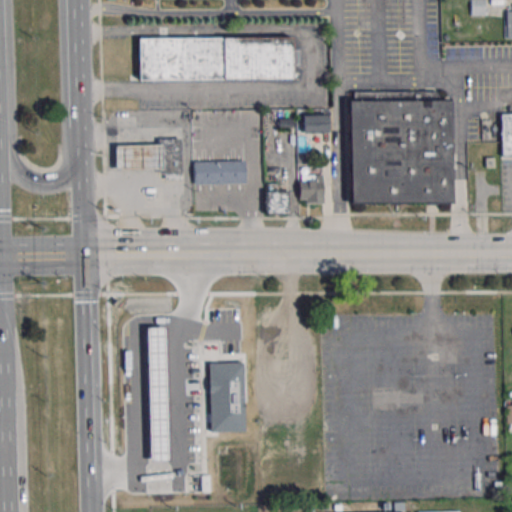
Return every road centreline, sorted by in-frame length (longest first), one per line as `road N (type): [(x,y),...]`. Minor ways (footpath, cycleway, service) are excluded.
road 1 (secondary): [(197,253),(511,253)]
road 2 (primary): [(88,511),(81,255)]
road 3 (primary): [(0,337),(19,386),(22,511)]
road 4 (primary): [(78,168),(74,0)]
road 5 (primary): [(0,361),(6,511)]
